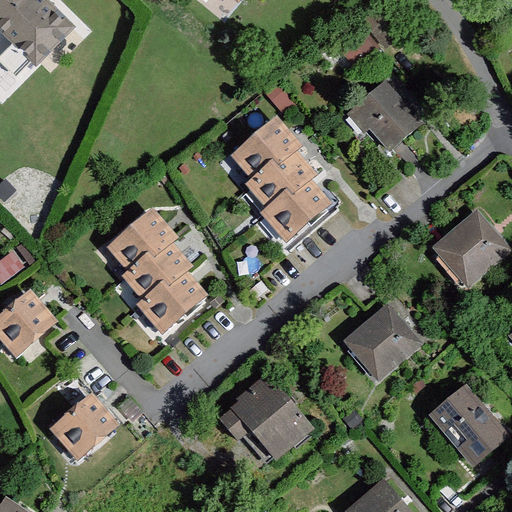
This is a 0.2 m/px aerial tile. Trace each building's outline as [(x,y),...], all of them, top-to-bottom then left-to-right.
[(76,36),(40,0),(0,0),(0,33),(37,72),(76,36)] [(391,80),(354,112),(390,153),(427,122),(391,80)] [(282,118),(240,153),(263,180),(257,184),(275,206),(271,210),(293,236),(332,204),(314,184),(319,177),(301,155),(308,149),(282,118)] [(478,207),(434,241),(467,284),(511,250),(478,207)] [(155,212),(116,247),(139,272),(132,278),(147,295),(137,303),(166,335),(210,296),(192,275),(195,267),(177,247),(180,239),(155,212)] [(0,264),(0,280),(23,270),(17,257),(0,264)] [(37,290),(0,318),(0,330),(20,357),(63,325),(37,290)] [(345,341),(380,381),(426,341),(391,301),(345,341)] [(253,431),(276,458),(314,427),(272,377),(221,419),(240,441),(253,431)] [(429,416),(475,469),(511,436),(511,433),(467,382),(429,416)] [(56,426),(87,460),(126,425),(96,391),(56,426)] [(351,509),(353,511),(417,511),(387,477),(351,509)] [(0,511),(31,511),(11,498),(0,511)]
